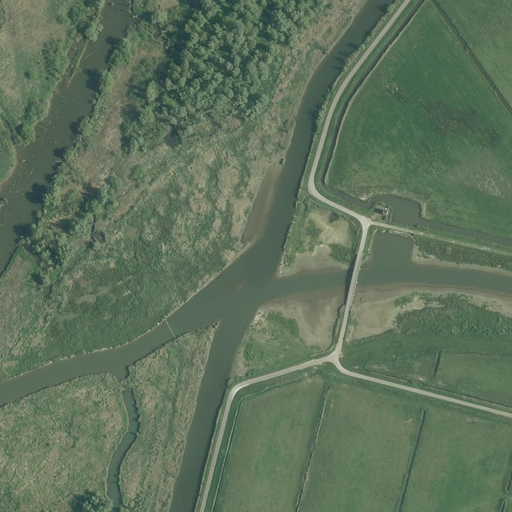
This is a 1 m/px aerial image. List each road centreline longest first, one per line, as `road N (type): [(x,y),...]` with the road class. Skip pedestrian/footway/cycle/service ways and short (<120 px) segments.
road 1 (unclassified): [(336,358),(366,227),(309,184),(332,108),(408,0)]
road 2 (unclassified): [(201,511),(230,393),(336,358)]
road 3 (unclassified): [(511,417),(357,376),(336,358)]
